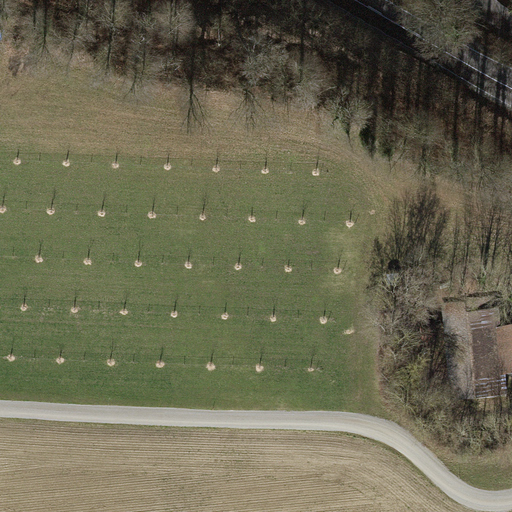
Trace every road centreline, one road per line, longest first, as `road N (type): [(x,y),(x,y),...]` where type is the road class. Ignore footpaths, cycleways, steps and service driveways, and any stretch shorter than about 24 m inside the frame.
road 1 (track): [(0,407),(358,421),(422,451),(459,487),(511,497)]
road 2 (tertiary): [(511,88),(355,0)]
